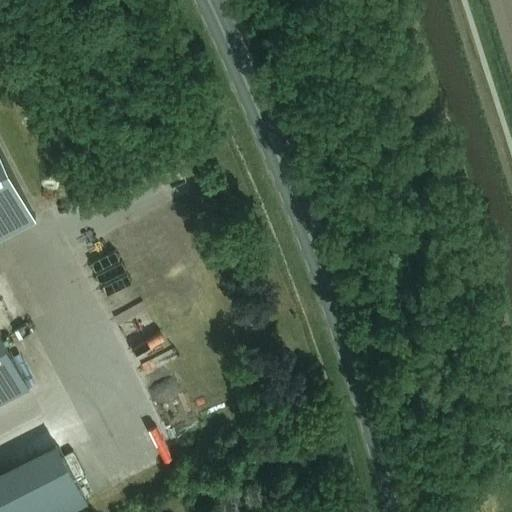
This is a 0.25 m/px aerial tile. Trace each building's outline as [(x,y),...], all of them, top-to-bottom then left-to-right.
[(0,239),(37,221),(0,148),(0,239)] [(103,231),(151,210),(147,201),(100,222),(103,231)] [(0,400),(28,387),(0,332),(0,400)] [(140,369),(162,357),(152,339),(130,351),(140,369)] [(58,447),(0,475),(0,511),(62,511),(85,501),(58,447)]
